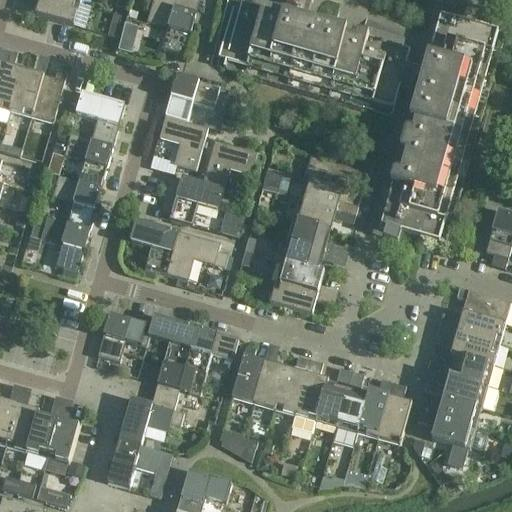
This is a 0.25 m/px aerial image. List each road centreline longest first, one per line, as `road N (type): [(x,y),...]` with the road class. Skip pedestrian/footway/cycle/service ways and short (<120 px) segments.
road 1 (residential): [(97,277),(148,79),(0,41)]
road 2 (residential): [(251,322),(97,277)]
road 3 (residential): [(341,347),(418,368),(433,309),(426,294)]
road 4 (residential): [(90,494),(117,405),(69,391)]
